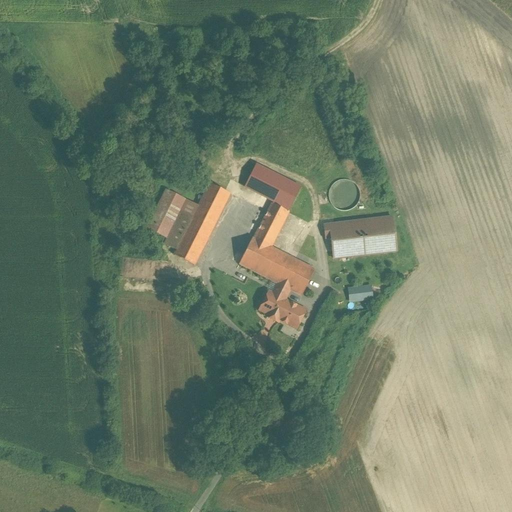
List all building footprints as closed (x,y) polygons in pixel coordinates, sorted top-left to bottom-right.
[(272,205),(288,213),(300,189),(255,166),(245,188),(273,202),(272,205)] [(350,182),(347,181),(342,181),(338,182),(335,184),(332,187),(330,190),(329,194),(329,198),(330,202),(332,206),(334,208),(338,211),(342,212),(346,212),(350,211),(353,209),(356,206),(358,203),(360,199),(360,195),(359,191),(357,187),(354,184),(350,182)] [(230,195),(210,185),(199,207),(186,201),(167,239),(165,245),(177,251),(174,256),(194,267),(230,195)] [(167,239),(186,201),(165,191),(147,229),(167,239)] [(270,248),(288,213),(272,205),(254,240),(252,239),(239,264),(278,284),(290,290),(301,296),(314,271),(270,248)] [(392,218),(324,226),(325,239),(331,239),(333,260),(396,252),(392,218)] [(279,321),(296,329),(305,311),(284,300),(290,290),(278,284),(272,294),(268,292),(259,311),(267,315),(266,317),(277,323),(279,321)] [(345,288),(346,302),(371,301),(370,287),(345,288)]
